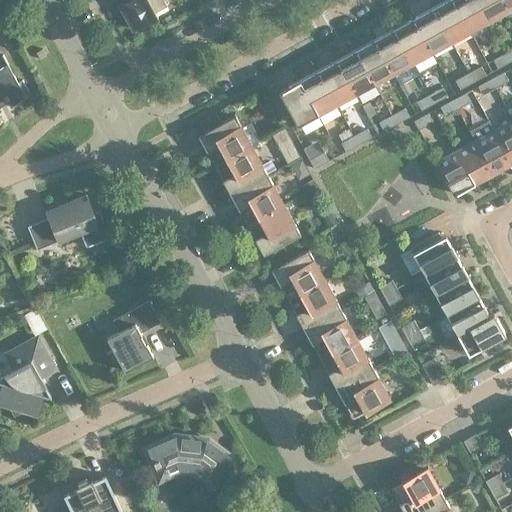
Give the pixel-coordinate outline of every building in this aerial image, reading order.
[(124,0),(125,2),(117,6),(117,8),(120,6),(133,29),(158,16),(155,11),(166,4),(164,1),(165,0),(124,0)] [(469,31),(452,0),(445,0),(432,7),(450,41),(469,31)] [(488,20),(477,0),(452,0),(469,31),(488,20)] [(507,10),(501,0),(477,0),(488,20),(507,10)] [(511,7),(511,0),(501,0),(507,10),(511,7)] [(450,41),(432,7),(413,18),(431,51),(450,41)] [(431,51),(413,18),(393,28),(412,62),(431,51)] [(412,62),(393,28),(374,39),(393,72),(412,62)] [(393,72),(374,39),(355,49),(374,83),(393,72)] [(374,83),(355,49),(336,59),(355,93),(374,83)] [(510,61),(505,52),(494,58),(499,68),(510,61)] [(22,80),(17,82),(2,54),(1,55),(6,64),(0,69),(0,101),(4,99),(11,107),(25,96),(24,93),(28,91),(22,80)] [(355,93),(336,59),(318,70),(336,103),(355,93)] [(479,66),(467,72),(473,82),(484,75),(479,66)] [(336,103),(318,70),(299,80),(317,114),(336,103)] [(473,82),(467,72),(456,79),(461,88),(473,82)] [(502,72),(490,79),(496,88),(507,82),(502,72)] [(496,88),(490,79),(479,85),(484,95),(496,88)] [(317,114),(299,80),(279,91),(297,125),(317,114)] [(441,87),(429,93),(434,103),(446,96),(441,87)] [(434,103),(429,93),(417,100),(422,109),(434,103)] [(464,93),(452,100),(458,109),(469,103),(464,93)] [(458,109),(452,100),(441,106),(446,116),(458,109)] [(403,108),(391,114),(396,124),(408,117),(403,108)] [(396,124),(391,114),(379,120),(384,130),(396,124)] [(427,114),(414,121),(419,130),(432,123),(427,114)] [(198,135),(214,165),(251,145),(235,115),(198,135)] [(469,130),(475,141),(492,172),(511,162),(494,131),(488,120),(469,130)] [(511,161),(511,120),(494,131),(511,162),(511,161)] [(365,128),(353,135),(358,144),(370,138),(365,128)] [(358,144),(353,135),(341,141),(347,151),(358,144)] [(293,141),(280,149),(287,162),(301,155),(293,141)] [(492,172),(475,141),(456,151),(473,183),(492,172)] [(267,175),(251,145),(214,165),(230,195),(267,175)] [(473,183),(456,151),(436,162),(453,194),(473,183)] [(322,152),(309,159),(314,168),(327,161),(322,152)] [(284,204),(267,175),(230,195),(247,224),(284,204)] [(312,178),(301,184),(305,191),(316,184),(312,178)] [(99,210),(95,212),(93,213),(86,194),(68,201),(65,211),(27,226),(37,249),(80,232),(86,246),(92,244),(94,244),(95,244),(97,244),(98,243),(100,242),(101,241),(102,240),(103,239),(109,237),(99,210)] [(300,234),(284,204),(247,224),(263,254),(300,234)] [(333,216),(324,220),(328,228),(337,224),(333,216)] [(410,248),(424,274),(457,256),(454,250),(450,253),(438,232),(410,248)] [(271,269),(288,299),(325,279),(308,249),(271,269)] [(468,276),(457,256),(424,274),(435,294),(468,276)] [(478,296),(468,276),(435,294),(446,314),(478,296)] [(341,308),(325,279),(288,299),(304,329),(341,308)] [(392,279),(379,286),(379,287),(384,296),(397,289),(392,279)] [(367,282),(352,290),(357,297),(371,289),(367,282)] [(401,298),(397,289),(384,296),(389,305),(401,298)] [(489,316),(478,296),(446,314),(457,334),(489,316)] [(107,338),(112,349),(106,353),(112,364),(118,360),(124,371),(153,355),(140,332),(160,322),(148,300),(112,320),(119,332),(107,338)] [(381,303),(371,309),(376,319),(387,314),(381,303)] [(357,338),(341,308),(304,329),(320,358),(357,338)] [(501,337),(489,316),(457,334),(468,355),(501,337)] [(390,320),(378,327),(383,336),(395,329),(390,320)] [(413,320),(401,327),(405,336),(418,329),(413,320)] [(423,338),(418,329),(405,336),(410,345),(423,338)] [(40,376),(55,368),(37,336),(5,353),(13,369),(0,375),(0,402),(7,405),(14,417),(26,410),(36,413),(40,403),(51,396),(40,376)] [(373,367),(357,338),(320,358),(336,388),(373,367)] [(446,378),(440,368),(434,357),(421,364),(428,375),(433,385),(446,378)] [(389,398),(373,367),(336,388),(352,418),(389,398)] [(511,420),(507,424),(507,423),(495,430),(496,431),(504,445),(506,444),(511,452),(511,450),(511,420)] [(481,443),(476,433),(463,440),(468,450),(481,443)] [(207,441),(174,438),(150,448),(155,460),(153,461),(155,465),(157,464),(162,476),(179,468),(196,470),(210,481),(228,457),(207,441)] [(461,471),(459,476),(464,485),(476,478),(470,466),(461,471)] [(391,488),(403,511),(418,511),(444,498),(428,468),(391,488)] [(497,473),(485,480),(489,489),(502,482),(497,473)] [(119,479),(125,491),(132,487),(126,475),(119,479)] [(119,511),(121,511),(105,476),(93,481),(91,478),(88,479),(86,476),(77,480),(78,484),(75,486),(77,489),(65,495),(69,503),(54,510),(55,511),(119,511)] [(477,480),(467,485),(470,491),(477,492),(482,489),(477,480)] [(507,491),(502,482),(489,489),(494,498),(507,491)] [(451,511),(444,498),(418,511),(451,511)]
